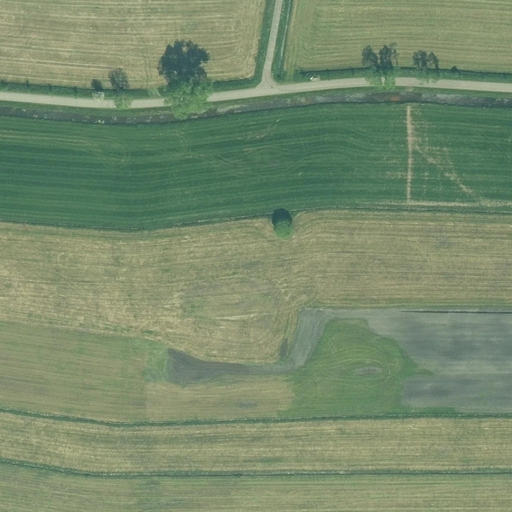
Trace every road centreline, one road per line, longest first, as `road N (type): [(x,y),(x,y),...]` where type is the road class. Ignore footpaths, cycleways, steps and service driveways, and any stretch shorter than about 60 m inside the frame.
road 1 (unclassified): [(267,90),(133,103),(0,95)]
road 2 (unclassified): [(511,87),(351,81),(267,90)]
